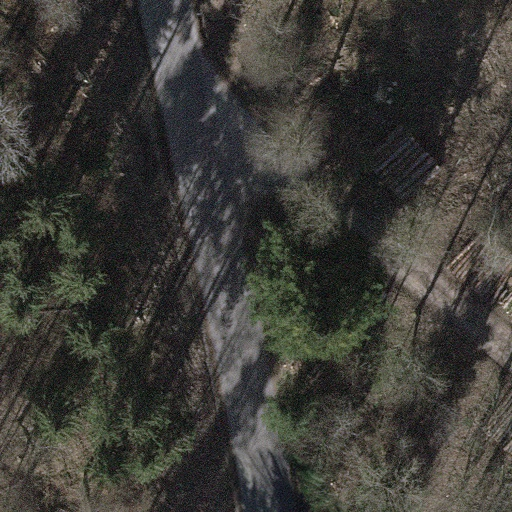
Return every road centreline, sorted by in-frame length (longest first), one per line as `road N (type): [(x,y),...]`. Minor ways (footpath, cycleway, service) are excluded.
road 1 (unclassified): [(167,0),(274,511)]
road 2 (track): [(511,352),(185,83)]
